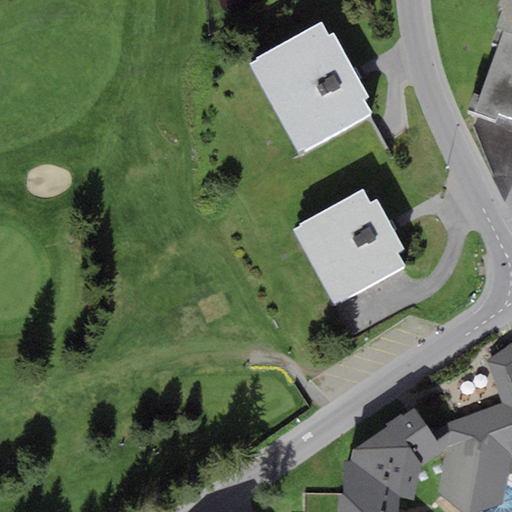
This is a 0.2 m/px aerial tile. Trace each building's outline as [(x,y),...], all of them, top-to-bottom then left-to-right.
[(511,0),(498,0),(497,5),(503,8),(495,27),(504,30),(511,32),(511,0)] [(368,96),(334,35),(328,38),(320,22),(253,59),(255,61),(248,65),(297,151),(303,148),(305,151),(371,114),(363,99),(368,96)] [(511,32),(504,30),(472,112),(495,121),(498,112),(511,117),(511,32)] [(299,227),(293,230),(333,303),(339,300),(340,302),(405,266),(398,254),(405,251),(376,200),(370,203),(362,190),(297,225),(299,227)] [(511,343),(485,361),(503,404),(449,423),(447,433),(444,451),(438,493),(460,511),(482,511),(502,504),(507,474),(511,472),(511,343)] [(444,451),(447,433),(437,440),(414,408),(403,417),(400,414),(384,424),(387,428),(352,449),(351,461),(345,462),(344,496),(337,496),(337,511),(397,511),(399,497),(413,501),(421,464),(444,451)]
